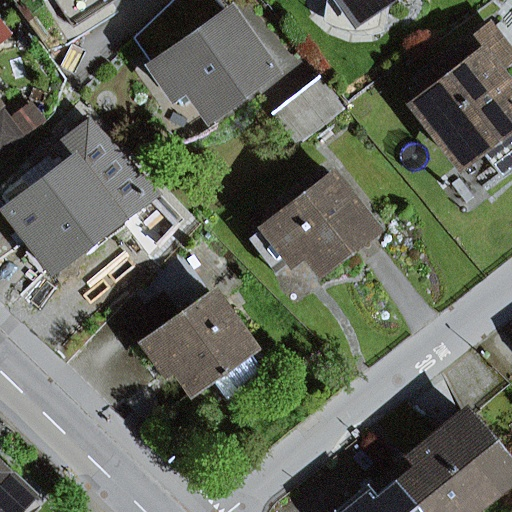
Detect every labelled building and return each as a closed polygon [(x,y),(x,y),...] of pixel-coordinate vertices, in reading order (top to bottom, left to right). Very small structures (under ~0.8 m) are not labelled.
[(55,0),(73,28),(117,0),(55,0)] [(228,14),(214,0),(173,0),(132,40),(152,68),(228,14)] [(352,35),(383,31),(388,0),(383,0),(378,6),(356,11),(337,0),(325,0),(323,21),(352,35)] [(383,0),(337,0),(356,11),(378,6),(383,0)] [(208,117),(270,73),(228,14),(152,68),(175,99),(188,89),(208,117)] [(511,50),(493,25),(471,42),(495,74),(511,60),(511,50)] [(500,176),(511,166),(511,96),(495,74),(471,42),(424,78),(433,90),(414,104),(460,165),(480,149),(500,176)] [(321,84),(279,118),(298,142),(341,108),(321,84)] [(98,263),(130,238),(73,163),(8,212),(22,229),(29,224),(57,262),(82,243),(98,263)] [(300,249),(319,274),(375,231),(332,176),(264,228),(288,259),(300,249)] [(288,259),(264,228),(249,239),(275,273),(290,261),(288,259)] [(262,378),(246,355),(251,352),(211,295),(178,318),(163,298),(131,320),(146,341),(142,344),(164,375),(174,368),(192,394),(208,382),(225,405),(262,378)] [(416,511),(469,511),(511,477),(511,471),(465,414),(408,461),(415,470),(395,486),(416,511)] [(368,493),(375,502),(395,486),(415,470),(408,461),(368,493)] [(0,511),(18,511),(32,498),(0,466),(0,511)] [(416,511),(395,486),(375,502),(368,493),(344,511),(416,511)]
